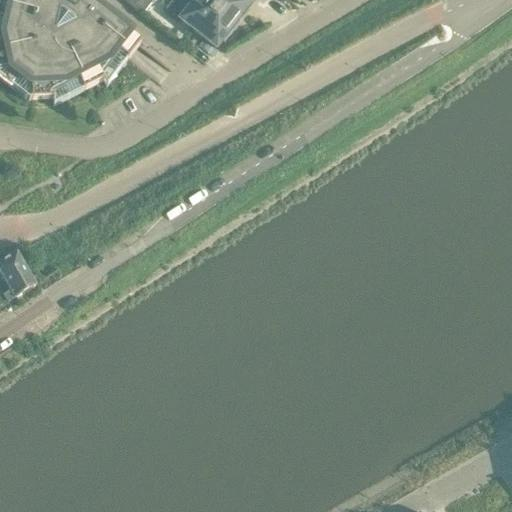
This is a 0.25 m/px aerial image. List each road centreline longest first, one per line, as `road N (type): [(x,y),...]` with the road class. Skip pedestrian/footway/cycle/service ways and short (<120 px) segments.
road 1 (residential): [(0,334),(460,35),(497,0)]
road 2 (tertiary): [(0,238),(39,226),(474,0)]
road 3 (residential): [(0,139),(97,151),(216,82)]
road 4 (residential): [(216,82),(355,0)]
road 5 (residential): [(216,82),(111,0)]
